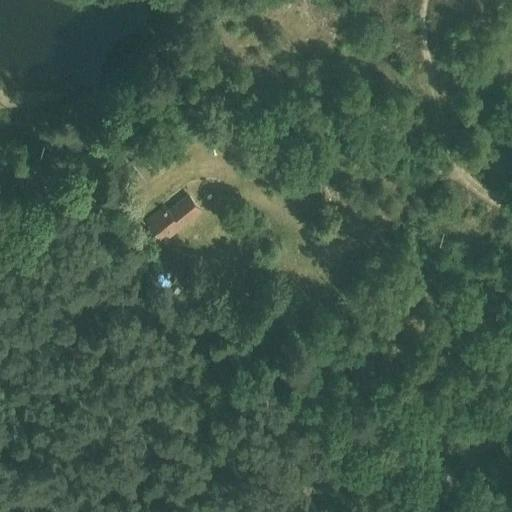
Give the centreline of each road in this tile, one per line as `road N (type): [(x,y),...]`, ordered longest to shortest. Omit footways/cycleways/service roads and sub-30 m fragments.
road 1 (track): [(511,203),(462,170),(431,180),(368,223)]
road 2 (track): [(428,511),(511,424)]
